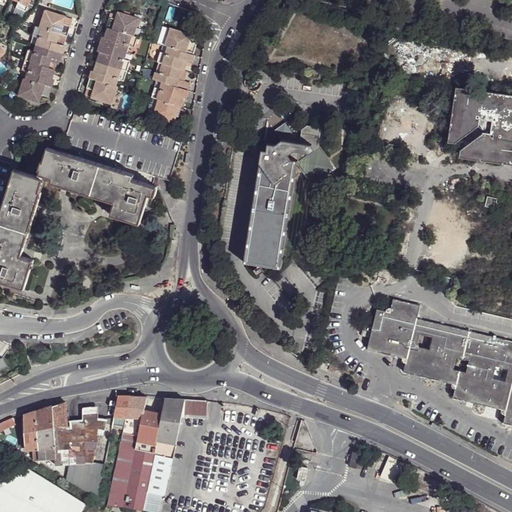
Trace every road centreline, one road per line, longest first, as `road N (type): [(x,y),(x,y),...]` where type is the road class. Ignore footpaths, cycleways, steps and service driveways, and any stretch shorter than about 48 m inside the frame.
road 1 (secondary): [(213,376),(380,436),(511,506)]
road 2 (secondary): [(511,481),(235,343)]
road 3 (tertiary): [(190,237),(225,47),(253,0)]
road 4 (unclassified): [(0,325),(62,327),(121,300)]
road 5 (unknown): [(51,122),(170,163)]
